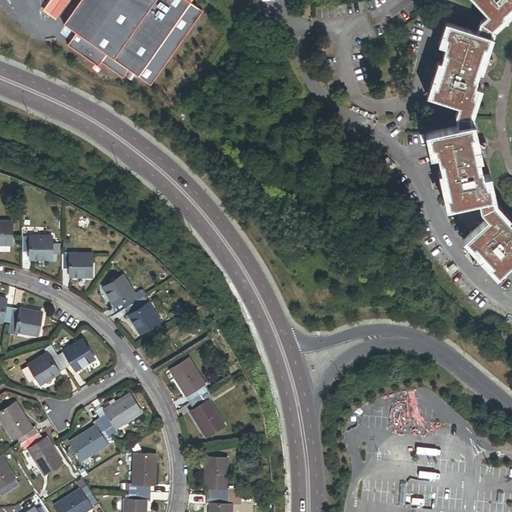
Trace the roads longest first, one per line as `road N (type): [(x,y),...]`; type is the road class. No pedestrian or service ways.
road 1 (secondary): [(281,345),(229,247),(189,199),(111,131),(0,78)]
road 2 (tertiary): [(372,337),(424,345),(511,412)]
road 3 (residential): [(0,278),(84,310),(136,360)]
road 4 (residential): [(136,360),(171,422),(179,485),(173,511)]
